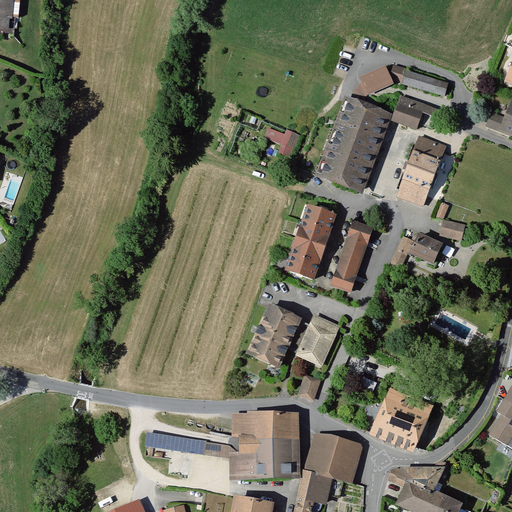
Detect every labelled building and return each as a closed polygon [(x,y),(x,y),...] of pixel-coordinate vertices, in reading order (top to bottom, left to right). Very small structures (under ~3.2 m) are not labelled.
[(0,0),(0,29),(9,31),(10,19),(12,20),(14,0),(0,0)] [(511,61),(503,82),(511,85),(511,61)] [(385,65),(359,77),(368,96),(394,84),(385,65)] [(438,109),(401,95),(391,121),(416,130),(423,113),(435,118),(438,109)] [(390,116),(343,99),(314,179),(361,196),(390,116)] [(511,99),(504,118),(491,113),(485,127),(511,137),(511,99)] [(284,135),(269,128),(265,139),(281,145),(279,153),(291,158),(301,135),(287,129),(284,135)] [(447,147),(419,137),(395,199),(422,208),(447,147)] [(449,206),(442,203),(436,217),(443,220),(449,206)] [(333,217),(305,207),(282,271),(310,281),(333,217)] [(466,226),(444,220),(440,236),(461,242),(466,226)] [(370,229),(350,223),(328,288),(348,295),(370,229)] [(443,244),(419,233),(415,242),(409,254),(433,266),(443,244)] [(409,254),(415,242),(404,236),(391,262),(402,267),(408,254),(409,254)] [(268,305),(244,356),(276,370),(300,319),(268,305)] [(337,329),(313,318),(295,358),(319,368),(337,329)] [(320,383),(305,378),(298,398),(313,403),(320,383)] [(511,385),(496,412),(501,415),(489,435),(511,449),(511,385)] [(370,435),(412,451),(427,413),(385,397),(370,435)] [(297,480),(297,416),(231,416),(232,437),(236,437),(236,457),(228,457),(229,481),(297,480)] [(204,455),(206,441),(147,432),(145,446),(204,455)] [(350,487),(360,447),(313,435),(293,511),(309,511),(312,504),(324,507),(331,482),(350,487)] [(403,483),(429,494),(440,475),(449,472),(444,463),(431,470),(399,470),(395,479),(403,483)] [(429,494),(403,483),(393,508),(403,511),(456,511),(459,507),(429,494)] [(268,511),(269,505),(232,498),(229,511),(268,511)] [(143,511),(138,500),(110,511),(143,511)]
